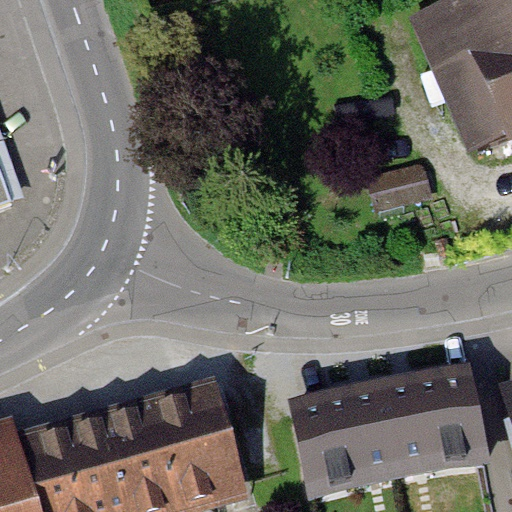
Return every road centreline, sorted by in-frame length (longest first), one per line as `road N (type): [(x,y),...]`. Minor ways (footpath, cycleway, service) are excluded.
road 1 (residential): [(104,251),(184,289),(284,306),(511,299)]
road 2 (tertiary): [(104,251),(115,221),(118,153),(72,0)]
road 3 (tertiary): [(0,343),(75,292),(104,251)]
